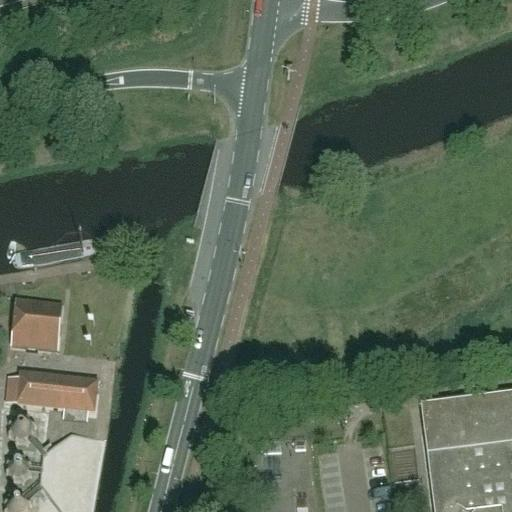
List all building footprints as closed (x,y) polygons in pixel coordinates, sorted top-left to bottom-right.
[(11,348),(57,353),(62,308),(16,303),(11,348)] [(8,380),(5,406),(94,416),(98,383),(19,375),(19,381),(8,380)] [(511,511),(511,398),(421,410),(433,511),(511,511)] [(33,439),(34,429),(28,421),(18,420),(10,426),(9,436),(16,444),(26,445),(33,439)] [(29,477),(29,468),(23,461),(13,461),(7,468),(7,477),(13,483),(23,483),(29,477)] [(27,511),(28,507),(21,500),(13,500),(7,507),(6,511),(27,511)]
